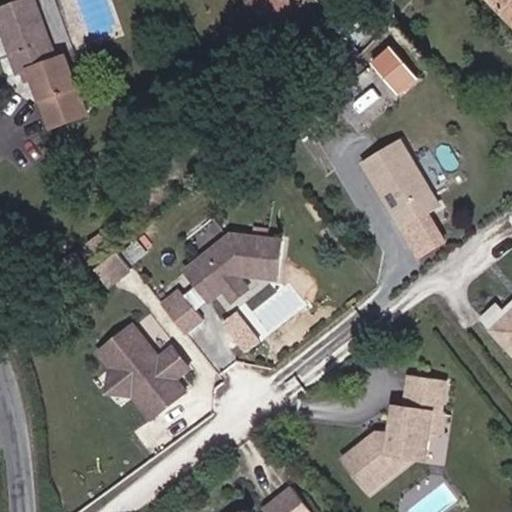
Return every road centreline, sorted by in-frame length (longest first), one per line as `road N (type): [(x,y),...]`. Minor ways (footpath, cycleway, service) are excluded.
road 1 (unknown): [(99,511),(511,213)]
road 2 (unclassified): [(21,511),(0,377)]
